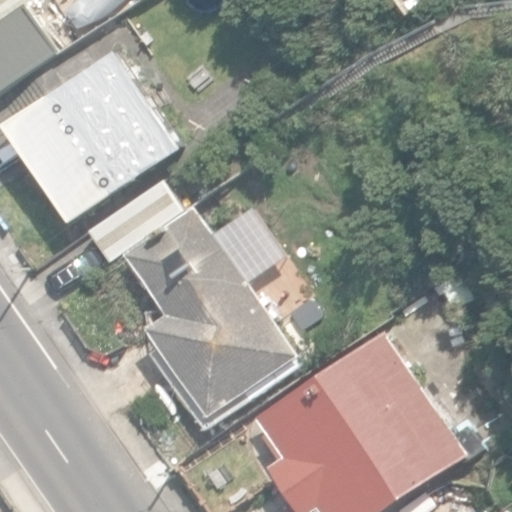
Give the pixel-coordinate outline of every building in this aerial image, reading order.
[(81,0),(78,2),(98,29),(132,4),(129,0),(81,0)] [(0,21),(0,95),(65,50),(30,1),(0,21)] [(11,122),(74,224),(165,168),(150,144),(170,132),(121,53),(11,122)] [(170,176),(95,230),(115,257),(190,203),(170,176)] [(155,328),(216,414),(304,352),(306,351),(202,202),(133,251),(177,313),(155,328)] [(394,511),(491,449),(475,424),(462,433),(395,331),(264,416),(275,432),(271,434),(287,459),(278,465),(303,503),(308,511),(317,511),(322,509),(323,511),(394,511)]
